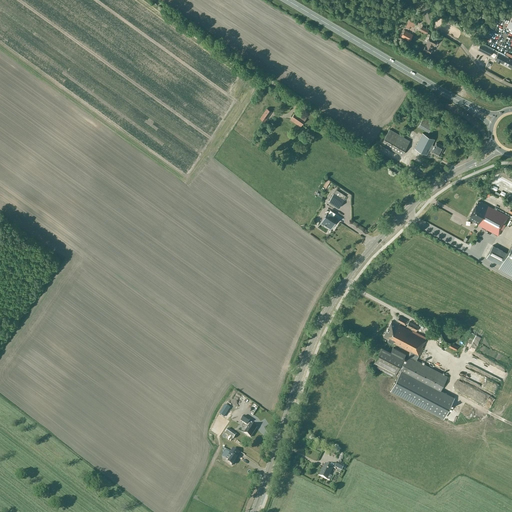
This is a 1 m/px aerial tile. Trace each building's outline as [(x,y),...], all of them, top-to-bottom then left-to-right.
[(404,30),(401,36),(409,41),(412,35),(404,30)] [(428,43),(427,46),(425,45),(423,50),(429,53),(432,48),(431,48),(432,45),(434,46),(438,39),(430,35),(426,41),(428,43)] [(477,50),(490,57),(493,50),(480,44),(477,50)] [(511,59),(508,58),(508,56),(505,54),(504,56),(498,53),(495,59),(496,60),(499,62),(500,62),(511,68),(511,67),(511,59)] [(261,116),(260,118),(264,121),(266,119),(271,112),(267,108),(261,116)] [(301,124),(304,120),(306,118),(296,111),(294,114),(294,113),(291,117),(301,124)] [(433,123),(423,118),(418,127),(428,132),(433,123)] [(389,129),(381,143),(402,155),(410,141),(389,129)] [(434,139),(422,132),(414,148),(426,154),(427,153),(429,150),(431,151),(431,152),(439,156),(444,147),(436,142),(434,146),(431,145),(434,139)] [(322,185),(326,188),(330,180),(326,178),(322,185)] [(405,191),(407,188),(398,182),(396,185),(405,191)] [(328,201),(338,208),(344,199),(334,193),(328,201)] [(473,208),(472,210),(472,211),(470,215),(469,218),(479,223),(478,225),(498,235),(500,232),(499,232),(501,229),(508,217),(509,218),(509,217),(480,201),(480,202),(478,201),(476,204),(476,203),(473,208)] [(336,220),(332,217),(333,216),(328,213),(327,214),(326,213),(321,221),(331,228),(336,220)] [(500,265),(498,268),(511,275),(511,243),(507,253),(492,245),(486,257),(500,265)] [(399,316),(397,320),(405,325),(407,321),(399,316)] [(411,331),(391,321),(383,336),(388,339),(387,340),(388,341),(391,343),(392,342),(411,352),(409,356),(408,356),(390,390),(443,418),(454,398),(440,390),(448,376),(416,360),(418,356),(419,356),(425,344),(423,343),(426,337),(412,330),(411,331)] [(409,321),(407,326),(416,331),(418,326),(409,321)] [(372,365),(394,377),(406,354),(393,347),(390,352),(382,347),(372,365)] [(484,397),(465,388),(462,395),(481,403),(484,397)] [(249,426),(244,433),(250,437),(256,428),(248,423),(250,420),(244,416),(241,421),(246,425),(249,426)] [(220,424),(217,428),(219,430),(220,429),(234,439),(236,435),(220,424)] [(227,450),(225,453),(228,455),(226,459),(228,461),(227,462),(232,465),(237,458),(236,457),(239,453),(233,449),(230,452),(227,450)] [(339,463),(343,454),(341,453),(337,463),(335,467),(342,471),(344,466),(339,463)] [(318,476),(329,481),(332,477),(329,475),(333,468),(324,463),(318,476)]
